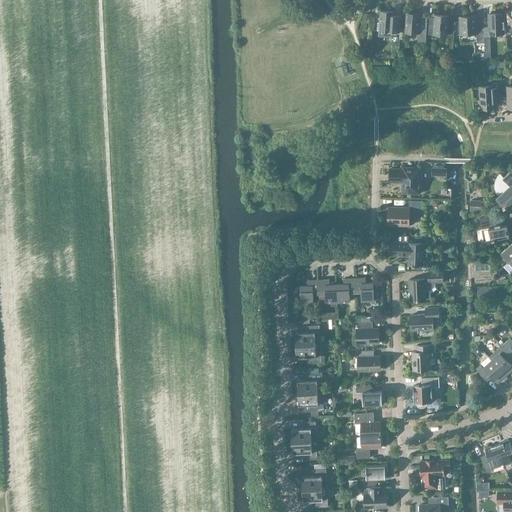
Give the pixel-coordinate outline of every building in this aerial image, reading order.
[(393,15),(394,11),(380,10),(380,18),(377,18),(377,22),(380,23),(379,30),(400,32),(401,15),(393,15)] [(420,17),(420,13),(407,12),(405,32),(418,33),(417,41),(426,42),(426,34),(427,17),(420,17)] [(488,14),(489,34),(504,33),(504,13),(488,14)] [(435,18),(427,17),(426,34),(447,35),(448,15),(435,14),(435,18)] [(476,16),(459,17),(460,34),(477,34),(477,45),(484,45),(484,42),(484,38),(484,28),(477,29),(476,16)] [(494,102),(501,101),(499,83),(492,83),(493,85),(480,86),(481,107),(494,106),(494,102)] [(402,193),(420,193),(421,168),(403,167),(403,169),(390,168),(390,182),(402,182),(402,193)] [(505,208),(511,201),(511,172),(509,172),(503,177),(505,179),(504,181),(503,183),(502,187),(503,189),(505,191),(497,198),(505,208)] [(409,225),(410,212),(423,213),(424,201),(410,200),(410,207),(389,207),(388,225),(409,225)] [(482,210),(482,201),(471,201),(470,210),(482,210)] [(495,239),(510,236),(507,224),(501,225),(500,218),(488,220),(487,216),(480,218),(482,229),(482,230),(483,234),(483,236),(485,238),(487,239),(489,240),(491,239),(492,239),(493,240),(495,240),(495,239)] [(389,255),(408,255),(409,243),(390,242),(389,244),(388,244),(388,246),(387,248),(387,250),(388,252),(389,253),(389,255)] [(433,264),(424,255),(424,244),(409,243),(408,255),(408,264),(414,265),(414,271),(424,270),(432,270),(433,264)] [(511,243),(501,253),(509,262),(505,265),(511,272),(511,243)] [(443,282),(443,271),(428,272),(428,278),(409,279),(409,288),(410,288),(411,300),(426,300),(426,292),(428,292),(436,286),(436,282),(443,282)] [(350,293),(355,293),(355,278),(344,279),(344,284),(337,284),(338,302),(350,301),(350,293)] [(361,301),(369,300),(370,303),(376,303),(376,298),(374,298),(373,283),(366,283),(366,278),(355,278),(355,293),(361,292),(361,301)] [(329,279),(318,280),(319,294),(325,294),(325,302),(338,302),(337,284),(330,285),(329,279)] [(314,303),(313,295),(319,294),(318,280),(307,280),(308,286),(300,286),(301,304),(314,303)] [(433,319),(439,318),(439,307),(426,308),(426,314),(411,315),(411,330),(434,329),(433,319)] [(372,321),(354,321),(354,330),(357,330),(357,343),(378,343),(377,328),(373,328),(372,321)] [(296,332),(296,345),(316,344),(316,336),(320,336),(320,325),(307,325),(307,332),(296,332)] [(511,340),(510,338),(502,345),(511,356),(511,355),(511,340)] [(321,363),(321,351),(316,351),(316,344),(296,345),(297,357),(308,357),(309,363),(321,363)] [(415,370),(431,370),(430,364),(435,364),(434,344),(417,345),(417,351),(412,351),(413,360),(414,360),(415,370)] [(502,345),(497,350),(489,357),(492,360),(506,376),(511,370),(511,365),(507,360),(511,356),(502,345)] [(358,357),(358,370),(379,369),(378,356),(374,356),(374,350),(355,351),(356,358),(358,357)] [(349,352),(341,352),(342,373),(353,372),(353,360),(350,360),(349,352)] [(498,383),(506,376),(492,360),(483,367),(481,364),(476,369),(487,381),(487,380),(486,379),(490,375),(498,383)] [(298,380),(298,393),(318,392),(318,384),(322,384),(322,373),(309,373),(309,380),(298,380)] [(416,402),(416,404),(417,405),(418,406),(419,407),(421,408),(422,408),(423,407),(424,407),(425,406),(426,405),(427,403),(427,402),(433,402),(432,387),(440,387),(439,377),(421,378),(422,385),(413,385),(414,403),(416,402)] [(382,397),(382,391),(371,391),(370,384),(356,385),(357,392),(363,392),(363,405),(384,404),(384,397),(382,397)] [(311,411),(324,411),(323,400),(325,400),(326,391),(318,392),(298,393),(299,405),(311,405),(311,411)] [(373,412),(368,413),(355,413),(355,423),(361,423),(362,435),(381,434),(380,422),(374,422),(373,412)] [(292,429),(292,441),(312,440),(312,433),(316,432),(316,421),(303,422),(303,428),(292,429)] [(382,447),(381,434),(362,435),(362,448),(356,448),(357,458),(370,457),(370,448),(382,447)] [(509,469),(511,467),(511,447),(511,448),(509,439),(503,441),(503,442),(497,444),(504,463),(506,470),(509,469)] [(293,453),(304,453),(305,459),(317,459),(317,448),(319,448),(318,440),(312,440),(292,441),(293,453)] [(492,467),(504,463),(497,444),(491,446),(491,445),(485,447),(488,456),(481,458),(486,472),(493,469),(492,467)] [(421,477),(423,476),(423,488),(437,487),(437,488),(445,488),(444,471),(450,471),(450,460),(420,461),(421,477)] [(375,478),(386,478),(386,471),(387,471),(387,465),(366,466),(367,479),(361,479),(361,486),(375,485),(375,478)] [(302,476),(303,489),(323,488),(322,480),(327,480),(326,469),(314,469),(314,476),(302,476)] [(329,487),(323,488),(303,489),(303,501),(315,500),(315,507),(328,506),(328,495),(329,495),(329,487)] [(386,506),(385,493),(381,493),(380,487),(362,487),(362,495),(364,494),(365,507),(386,506)] [(511,511),(511,491),(498,492),(498,503),(504,503),(504,511),(511,511)] [(428,504),(420,504),(420,511),(440,511),(440,509),(449,509),(448,496),(428,497),(428,504)]
